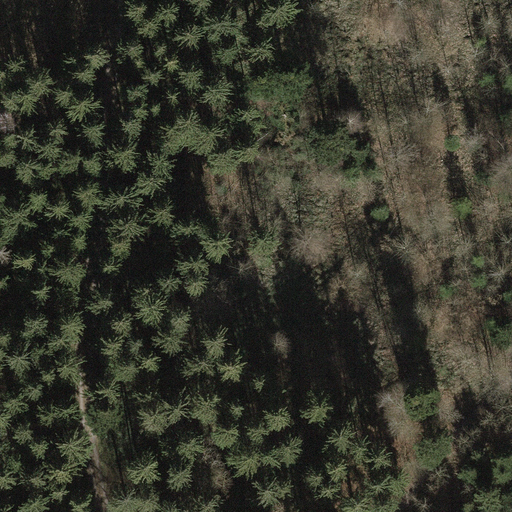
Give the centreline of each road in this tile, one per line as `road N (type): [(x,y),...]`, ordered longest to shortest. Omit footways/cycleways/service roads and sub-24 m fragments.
road 1 (track): [(101,511),(90,459),(85,302),(114,0)]
road 2 (track): [(511,380),(431,463),(400,511)]
